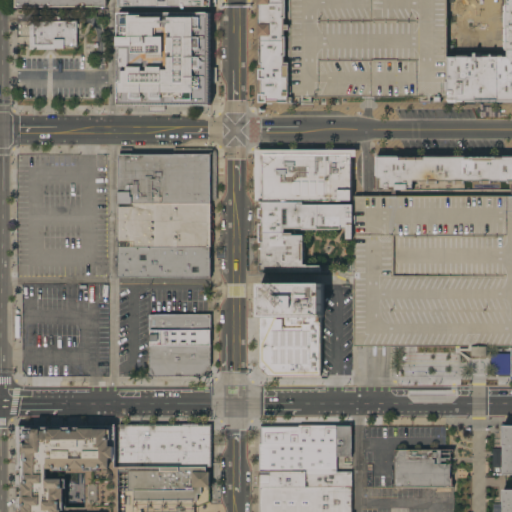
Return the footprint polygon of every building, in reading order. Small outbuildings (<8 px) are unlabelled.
[(18,7),(18,8),(15,8),(15,0),(107,0),(107,7),(18,7)] [(259,0),(259,103),(290,103),(290,98),(290,0),(259,0)] [(290,0),(290,98),(449,98),(448,0),(290,0)] [(455,54),(455,99),(511,97),(511,0),(503,0),(503,53),(455,54)] [(149,105),(119,105),(119,12),(210,12),(210,105),(165,105),(149,105)] [(29,16),(59,16),(59,21),(77,21),(77,24),(78,24),(78,27),(77,27),(77,47),(64,47),(64,48),(54,48),(54,49),(29,49),(29,16)] [(119,204),(119,155),(120,155),(120,148),(212,148),(213,149),(215,150),(215,151),(217,153),(217,200),(211,200),(211,204),(134,204),(119,204)] [(256,201),(256,150),(356,150),(356,156),(351,156),(351,201),(303,201),(260,201),(256,201)] [(391,190),(378,190),(378,177),(377,177),(377,176),(376,176),(376,156),(398,156),(511,156),(511,184),(509,184),(509,181),(491,181),(491,184),(482,184),(482,181),(464,181),(464,184),(455,184),(455,181),(437,181),(437,184),(428,184),(428,181),(414,181),(414,189),(396,190),(396,196),(391,196),(391,190)] [(356,196),(355,345),(377,346),(511,346),(511,196),(396,196),(391,196),(366,196),(356,196)] [(303,228),(285,228),(285,233),(293,233),(293,235),(303,235),(303,264),(307,264),(307,265),(327,265),(327,271),(307,272),(260,272),(260,201),(303,201),(303,204),(354,204),(354,239),(347,239),(347,229),(303,229),(303,228)] [(211,215),(211,220),(211,222),(211,229),(211,231),(211,244),(211,247),(118,247),(118,207),(134,207),(134,204),(211,204),(211,206),(211,213),(211,215)] [(211,278),(119,278),(118,247),(211,247),(211,278)] [(259,317),(259,283),(320,283),(320,317),(259,317)] [(149,330),(149,315),(156,315),(156,314),(211,314),(211,330),(151,330),(149,330)] [(321,367),(322,367),(327,372),(327,378),(321,378),(321,376),(268,376),(260,368),(259,317),(320,317),(321,367)] [(151,330),(211,330),(211,345),(151,345),(151,330)] [(211,345),(211,366),(201,376),(149,376),(149,345),(151,345),(211,345)] [(118,424),(212,424),(212,467),(207,467),(179,467),(179,472),(161,472),(161,467),(118,467),(118,424)] [(511,424),(511,511),(501,511),(501,509),(501,505),(501,488),(506,488),(506,489),(511,489),(511,476),(500,476),(500,463),(502,463),(502,458),(500,458),(500,449),(502,449),(502,444),(500,444),(500,429),(501,429),(501,424),(511,424)] [(20,511),(20,427),(117,426),(117,469),(50,469),(50,478),(66,478),(66,511),(20,511)] [(338,426),(338,456),(351,456),(352,426),(338,426)] [(260,428),(260,472),(337,472),(337,428),(260,428)] [(395,449),(395,485),(453,486),(452,449),(395,449)] [(194,488),(194,472),(210,472),(210,488),(194,488)] [(261,511),(351,511),(351,487),(351,472),(261,472),(261,511)]
